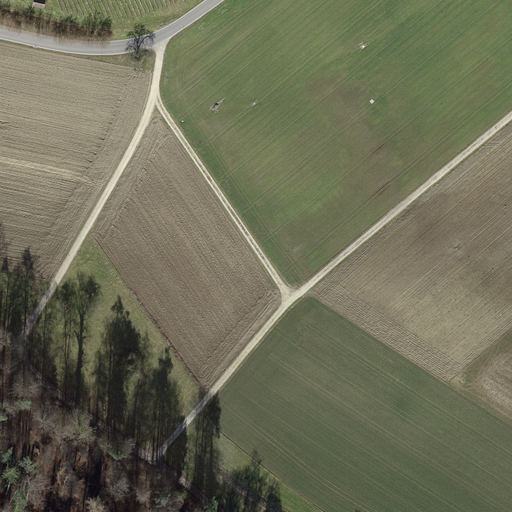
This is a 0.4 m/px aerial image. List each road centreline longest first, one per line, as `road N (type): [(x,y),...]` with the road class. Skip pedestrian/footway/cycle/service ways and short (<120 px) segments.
road 1 (track): [(164,40),(143,137),(56,288),(14,343)]
road 2 (track): [(292,299),(511,118)]
road 3 (track): [(156,97),(292,299)]
road 4 (tertiary): [(217,0),(164,40),(112,50),(0,33)]
road 5 (track): [(154,459),(292,299)]
road 6 (track): [(0,334),(36,377),(154,459)]
